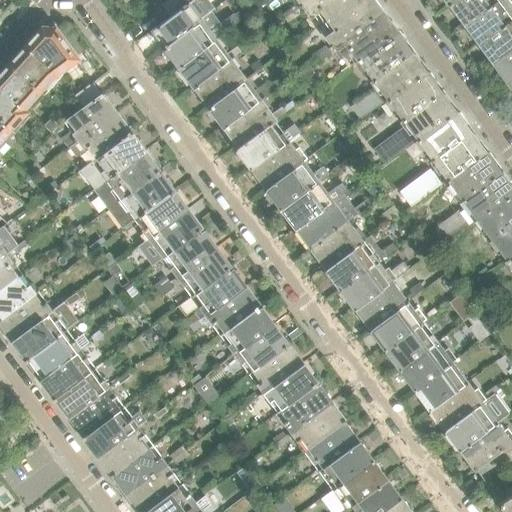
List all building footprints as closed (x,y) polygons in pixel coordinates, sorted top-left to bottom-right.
[(173,15),(191,3),(193,1),(191,0),(170,0),(164,5),(172,15),(173,15)] [(322,23),(353,0),(309,0),(302,5),(311,17),(315,14),(322,23)] [(333,46),(381,11),(374,2),(374,0),(353,0),(322,23),(330,33),(325,36),(333,46)] [(466,22),(496,0),(456,0),(452,3),(458,11),(457,15),(462,20),(465,21),(466,22)] [(481,41),(511,18),(511,17),(498,0),(496,0),(466,22),(472,30),(472,34),(476,40),(480,40),(481,41)] [(167,45),(203,19),(191,3),(173,15),(172,15),(151,31),(158,41),(160,40),(163,45),(165,44),(167,45)] [(286,19),(299,9),(296,5),(283,15),(286,19)] [(289,23),(302,14),(299,9),(286,19),(289,23)] [(360,58),(398,29),(392,21),(387,20),(381,11),(333,46),(340,56),(345,53),(352,63),(360,58)] [(495,61),(511,48),(511,18),(481,41),(487,49),(486,53),(490,59),(494,60),(495,61)] [(180,66),(182,65),(217,38),(234,25),(230,20),(223,26),(221,23),(212,30),(203,19),(167,45),(168,47),(164,49),(173,61),(174,59),(180,66)] [(76,58),(55,29),(43,28),(27,46),(59,75),(70,84),(75,78),(64,69),(76,58)] [(426,71),(404,42),(405,38),(398,29),(360,58),(380,85),(351,106),(360,119),(390,98),(426,71)] [(233,59),(240,52),(236,46),(228,52),(217,38),(182,65),(183,67),(179,69),(187,81),(189,79),(195,86),(197,85),(233,59)] [(315,58),(328,49),(325,45),(312,54),(315,58)] [(59,75),(27,46),(26,46),(22,47),(18,52),(18,56),(11,64),(43,92),(59,75)] [(509,80),(511,77),(511,48),(495,61),(501,69),(500,73),(504,78),(508,79),(509,80)] [(318,63),(331,53),(328,49),(315,58),(318,63)] [(209,106),(211,105),(247,78),(233,59),(197,85),(198,87),(194,90),(202,101),(204,99),(209,106)] [(254,72),(263,65),(258,59),(249,66),(254,72)] [(43,92),(11,64),(10,64),(6,65),(1,70),(1,74),(0,75),(0,87),(26,111),(43,92)] [(317,78),(309,65),(298,74),(306,86),(317,78)] [(456,111),(434,81),(434,78),(431,73),(427,73),(426,71),(390,98),(420,138),(456,111)] [(262,98),(281,85),(277,79),(267,86),(264,83),(256,90),(247,78),(211,105),(213,107),(209,110),(217,121),(219,119),(224,126),(226,125),(262,98)] [(81,108),(101,94),(93,82),(73,97),(81,108)] [(29,113),(26,111),(0,87),(0,118),(14,131),(29,113)] [(64,103),(54,94),(50,99),(64,111),(68,108),(63,104),(64,103)] [(69,147),(116,113),(103,94),(101,94),(81,108),(63,122),(70,132),(61,138),(64,142),(56,148),(60,154),(69,147)] [(239,147),(277,118),(296,105),(293,102),(283,109),(281,106),(272,112),(262,98),(226,125),(227,127),(224,130),(232,141),(234,139),(239,146),(239,147)] [(485,151),(463,121),(464,118),(460,113),(457,113),(456,111),(420,138),(449,178),(485,151)] [(92,161),(131,132),(116,113),(69,147),(75,155),(81,155),(85,152),(92,161)] [(356,119),(352,113),(345,118),(349,124),(356,119)] [(0,145),(14,131),(0,118),(0,145)] [(251,168),(292,138),(291,138),(304,128),(301,124),(294,130),(291,126),(286,130),(277,118),(239,147),(239,146),(236,148),(251,168)] [(106,180),(145,151),(131,132),(92,161),(106,180)] [(266,188),(306,159),(292,138),(251,168),(266,188)] [(40,148),(33,142),(30,145),(37,151),(40,148)] [(319,149),(315,144),(308,149),(313,154),(319,149)] [(121,200),(160,171),(145,151),(106,180),(121,200)] [(511,192),(511,186),(493,161),(493,158),(490,153),(487,153),(485,151),(449,178),(478,217),(511,192)] [(281,208),(321,179),(323,181),(330,175),(324,167),(317,173),(306,159),(266,188),(281,208)] [(42,168),(37,162),(33,165),(32,169),(35,173),(42,168)] [(135,219),(174,190),(160,171),(121,200),(135,219)] [(296,228),(344,193),(348,190),(342,182),(330,191),(323,181),(321,179),(281,208),(296,228)] [(149,238),(188,209),(174,190),(135,219),(149,238)] [(508,257),(511,254),(511,192),(478,217),(503,251),(474,272),(479,279),(508,257)] [(41,208),(52,200),(48,193),(36,202),(41,208)] [(311,248),(349,221),(367,208),(362,202),(354,208),(344,193),(296,228),(311,248)] [(401,213),(394,205),(383,213),(389,222),(401,213)] [(163,257),(202,228),(188,209),(149,238),(163,257)] [(439,227),(435,230),(440,238),(444,235),(445,236),(467,221),(459,210),(437,226),(439,227)] [(326,268),(364,240),(349,221),(311,248),(326,268)] [(177,276),(217,247),(202,228),(163,257),(177,276)] [(74,236),(64,244),(70,252),(80,243),(74,236)] [(0,259),(9,253),(0,240),(0,259)] [(0,289),(23,272),(12,257),(28,244),(25,240),(9,253),(0,259),(0,289)] [(341,289),(379,261),(364,240),(326,268),(341,289)] [(429,253),(423,245),(414,252),(420,260),(429,253)] [(192,296),(231,267),(217,247),(177,276),(192,296)] [(388,273),(379,261),(341,289),(355,308),(394,280),(394,281),(409,269),(403,261),(388,273)] [(206,315),(245,286),(231,267),(192,296),(206,315)] [(0,319),(38,291),(23,272),(0,289),(0,319)] [(158,291),(171,282),(166,276),(154,285),(158,291)] [(409,301),(394,281),(394,280),(355,308),(370,329),(409,301)] [(163,297),(175,287),(171,282),(158,291),(163,297)] [(415,297),(425,289),(420,282),(410,290),(415,297)] [(220,334),(260,305),(245,286),(206,315),(220,334)] [(0,324),(11,340),(54,308),(40,290),(38,291),(0,319),(0,324)] [(76,292),(65,300),(69,306),(80,298),(76,292)] [(385,349),(423,320),(409,301),(370,329),(385,349)] [(235,354),(274,325),(260,305),(220,334),(235,354)] [(26,359),(69,328),(54,308),(11,340),(26,359)] [(400,369),(438,340),(423,320),(385,349),(400,369)] [(249,372),(288,344),(274,325),(235,354),(249,372)] [(156,334),(151,327),(144,332),(149,340),(156,334)] [(40,379),(82,347),(69,328),(26,359),(40,379)] [(93,340),(102,333),(99,330),(91,336),(93,340)] [(95,343),(104,336),(102,333),(93,340),(95,343)] [(495,342),(490,335),(483,340),(488,347),(495,342)] [(415,389),(453,361),(438,340),(400,369),(415,389)] [(263,392),(303,363),(288,344),(249,372),(263,392)] [(54,398),(97,367),(82,347),(40,379),(54,398)] [(430,409),(468,380),(453,361),(415,389),(430,409)] [(278,412),(317,382),(303,363),(263,392),(278,412)] [(69,417),(111,386),(97,367),(54,398),(69,417)] [(120,385),(132,376),(129,372),(114,384),(116,386),(120,384),(120,385)] [(445,429),(483,401),(468,380),(430,409),(445,429)] [(292,431),(331,402),(317,382),(278,412),(292,431)] [(490,397),(500,389),(496,385),(486,392),(490,397)] [(83,436),(125,405),(111,386),(69,417),(83,436)] [(247,404),(258,396),(255,392),(244,400),(247,404)] [(460,449),(498,421),(483,401),(445,429),(460,449)] [(306,450),(345,423),(346,422),(331,402),(292,431),(306,450)] [(98,456),(140,425),(125,405),(83,436),(98,456)] [(159,420),(169,412),(165,407),(158,412),(155,414),(159,420)] [(496,455),(511,442),(511,439),(498,421),(460,449),(475,470),(496,455)] [(320,469),(358,441),(353,434),(352,430),(349,426),(346,424),(345,423),(306,450),(320,469)] [(112,475),(154,444),(140,425),(98,456),(112,475)] [(276,442),(286,435),(282,429),(272,437),(276,442)] [(279,447),(289,440),(286,435),(276,442),(279,447)] [(334,488),(372,460),(367,453),(366,449),(363,445),(360,443),(358,441),(320,469),(328,480),(319,487),(325,496),(334,488)] [(504,466),(511,459),(511,442),(496,455),(504,466)] [(126,494),(168,463),(154,444),(112,475),(126,494)] [(177,465),(197,449),(194,444),(187,450),(173,460),(177,465)] [(173,460),(187,450),(183,445),(170,456),(173,460)] [(340,511),(348,506),(386,479),(381,472),(381,468),(377,464),(374,462),(372,460),(334,488),(343,499),(335,505),(339,509),(335,511),(340,511)] [(138,511),(144,511),(183,483),(168,463),(126,494),(138,511)] [(379,511),(400,497),(395,491),(395,487),(391,482),(388,481),(386,479),(348,506),(352,511),(379,511)] [(206,494),(217,486),(213,480),(201,488),(206,494)] [(182,511),(197,501),(183,483),(144,511),(182,511)] [(511,511),(511,495),(500,502),(508,511),(511,511)] [(204,511),(203,510),(211,504),(204,496),(197,501),(182,511),(204,511)] [(411,511),(410,510),(409,506),(405,501),(402,500),(400,497),(379,511),(411,511)]
